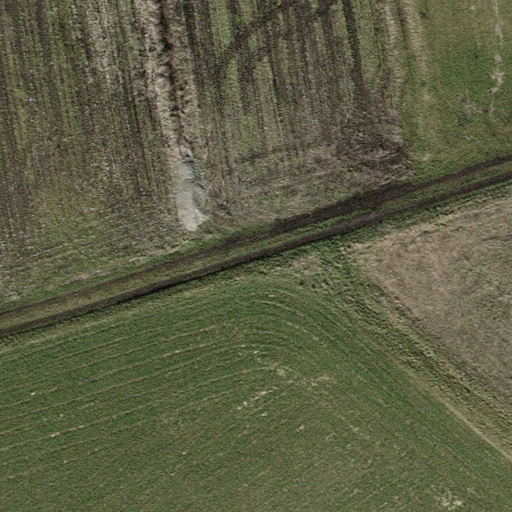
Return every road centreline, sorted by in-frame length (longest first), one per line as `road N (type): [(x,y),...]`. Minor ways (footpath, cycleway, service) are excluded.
road 1 (track): [(511,481),(249,254)]
road 2 (track): [(249,254),(511,179)]
road 3 (track): [(249,254),(0,324)]
